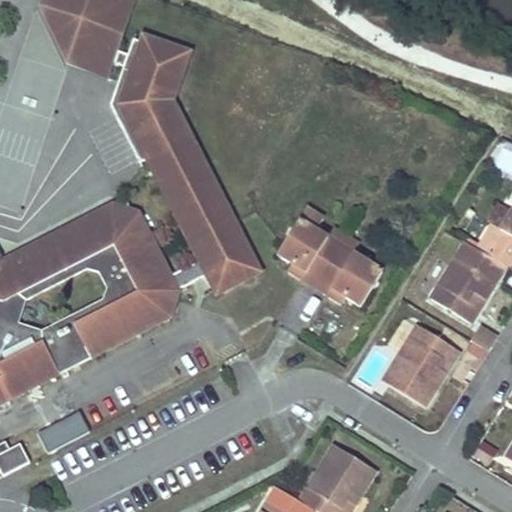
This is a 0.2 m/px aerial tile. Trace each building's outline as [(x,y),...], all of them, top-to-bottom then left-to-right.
[(41,0),(39,6),(68,67),(108,81),(114,65),(118,53),(137,0),(41,0)] [(0,404),(169,318),(177,292),(206,277),(216,296),(258,274),(231,222),(174,109),(168,112),(164,104),(167,95),(174,97),(189,55),(144,39),(142,45),(134,42),(128,57),(118,53),(114,65),(124,68),(110,107),(141,165),(148,161),(199,263),(170,279),(136,215),(111,207),(0,263),(0,262),(0,404)] [(276,256),(291,265),(304,272),(300,279),(328,296),(332,289),(344,297),(360,308),(382,274),(352,255),(327,240),(314,232),(321,220),(304,210),(276,256)] [(492,226),(476,250),(505,268),(511,255),(511,210),(500,230),(492,226)] [(332,231),(327,240),(352,255),(357,247),(332,231)] [(476,250),(464,243),(430,299),(471,323),(505,268),(476,250)] [(291,265),(288,271),(300,279),(304,272),(291,265)] [(332,289),(328,296),(340,304),(344,297),(332,289)] [(416,328),(382,382),(424,407),(458,354),(416,328)] [(481,331),(473,343),(489,353),(496,341),(481,331)] [(473,343),(467,354),(482,363),(489,353),(473,343)] [(79,414),(38,435),(48,455),(89,434),(79,414)] [(0,445),(0,469),(5,478),(31,464),(21,444),(11,450),(7,442),(0,445)] [(333,446),(307,490),(324,501),(317,511),(343,511),(340,510),(346,501),(354,506),(375,472),(333,446)] [(307,490),(299,502),(314,511),(317,511),(324,501),(307,490)] [(340,510),(343,511),(350,511),(354,506),(346,501),(340,510)] [(283,511),(266,502),(260,511),(283,511)]
